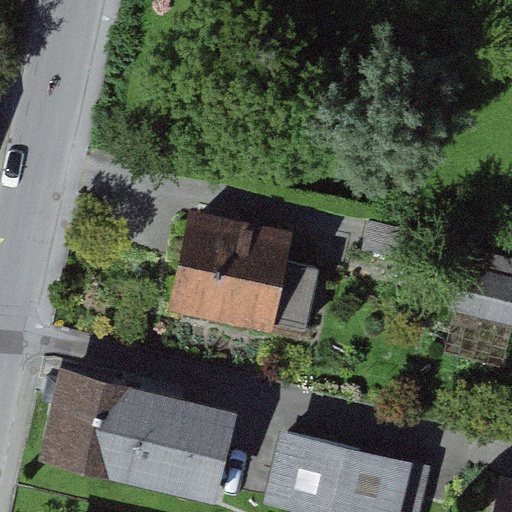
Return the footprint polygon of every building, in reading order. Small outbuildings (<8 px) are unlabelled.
[(291,233),(206,214),(188,298),(315,326),(329,264),(287,255),(291,233)] [(439,233),(378,217),(370,245),(432,262),(439,233)] [(511,259),(480,252),(467,304),(511,315),(511,259)] [(77,368),(57,451),(227,493),(247,409),(77,368)] [(426,511),(438,465),(298,433),(284,494),(355,511),(354,511),(426,511)] [(511,511),(511,477),(511,478),(503,511),(511,511)]
